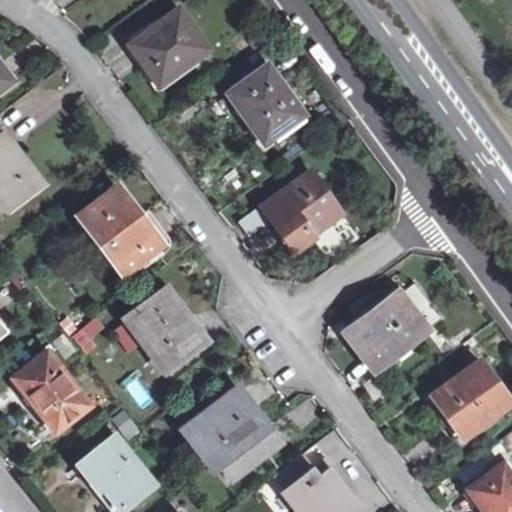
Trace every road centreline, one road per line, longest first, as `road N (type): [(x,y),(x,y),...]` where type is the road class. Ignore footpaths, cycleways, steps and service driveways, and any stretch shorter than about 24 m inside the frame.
road 1 (residential): [(17,0),(82,50),(283,319)]
road 2 (tertiary): [(345,0),(511,226)]
road 3 (residential): [(283,0),(436,211)]
road 4 (residential): [(283,319),(423,511)]
road 5 (residential): [(436,211),(283,319)]
road 6 (tertiary): [(511,143),(411,0)]
road 7 (residential): [(436,211),(511,316)]
